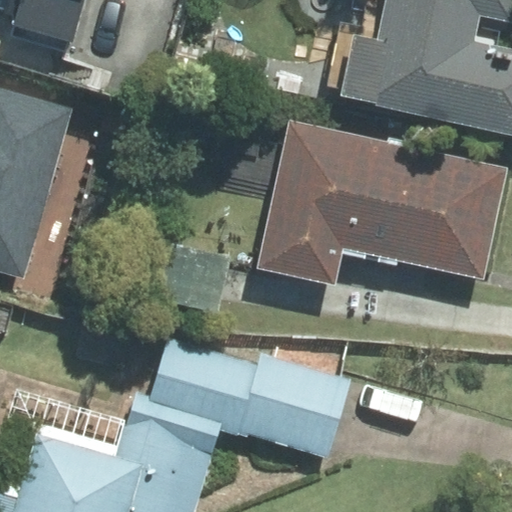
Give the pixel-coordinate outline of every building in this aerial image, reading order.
[(0,0),(0,13),(15,18),(11,28),(69,43),(81,0),(0,0)] [(353,38),(339,98),(511,136),(511,53),(469,44),(476,13),(510,21),(511,9),(511,0),(384,0),(375,43),(353,38)] [(0,270),(23,277),(71,109),(0,89),(0,270)] [(288,127),(257,270),(332,286),(340,249),(480,279),(503,174),(288,127)] [(134,294),(216,314),(229,260),(147,241),(134,294)] [(0,511),(195,511),(222,422),(323,452),(342,386),(264,363),(262,371),(169,344),(153,396),(134,391),(115,457),(34,433),(14,499),(0,494),(0,511)]
